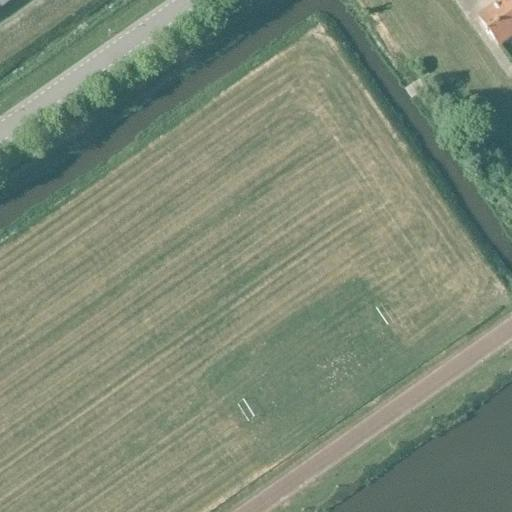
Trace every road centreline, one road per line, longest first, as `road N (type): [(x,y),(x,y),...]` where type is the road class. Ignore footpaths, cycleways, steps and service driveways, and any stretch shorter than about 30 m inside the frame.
road 1 (residential): [(251,511),(511,329)]
road 2 (tertiary): [(0,133),(189,0)]
